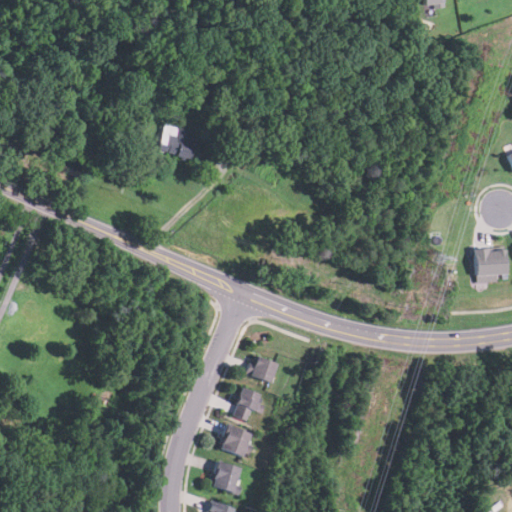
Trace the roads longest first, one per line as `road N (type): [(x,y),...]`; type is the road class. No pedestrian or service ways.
road 1 (tertiary): [(144,250),(358,333),(448,344),(511,338)]
road 2 (residential): [(239,291),(182,431),(168,511)]
road 3 (tertiary): [(0,186),(144,250)]
